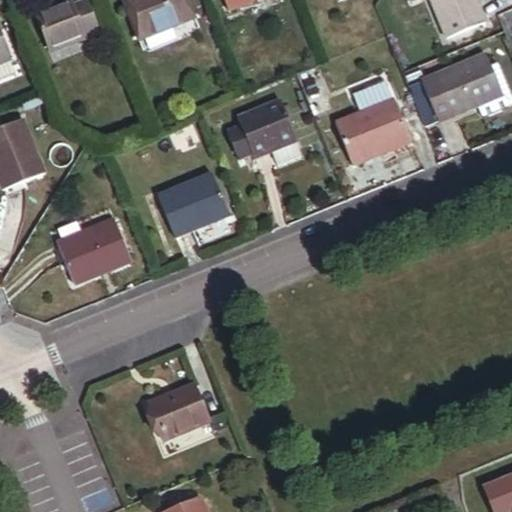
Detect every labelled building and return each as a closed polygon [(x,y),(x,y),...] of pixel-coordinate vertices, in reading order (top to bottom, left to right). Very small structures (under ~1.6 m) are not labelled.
[(101,33),(88,0),(86,0),(76,4),(75,2),(36,16),(50,52),(101,33)] [(196,18),(188,0),(129,0),(125,2),(140,40),(196,18)] [(258,0),(226,0),(231,11),(258,0)] [(488,23),(478,0),(435,0),(451,38),(488,23)] [(13,60),(0,26),(0,82),(16,76),(9,61),(13,60)] [(511,98),(507,86),(506,85),(501,87),(493,67),(489,58),(410,90),(426,128),(478,107),(483,119),(511,107),(511,98)] [(509,85),(500,64),(493,67),(501,87),(506,85),(507,86),(509,85)] [(414,144),(396,101),(394,102),(386,83),(354,96),(362,116),(339,126),(357,168),(414,144)] [(297,140),(282,104),(240,122),(243,128),(227,135),(239,162),(254,156),(254,158),(270,152),(278,168),(301,158),(294,142),(297,140)] [(46,175),(25,121),(0,130),(0,183),(3,192),(46,175)] [(231,218),(214,177),(160,198),(177,239),(231,218)] [(132,261),(117,224),(61,247),(77,284),(132,261)] [(210,423),(195,387),(151,405),(166,441),(210,423)] [(494,511),(511,511),(511,478),(485,490),(494,511)] [(206,511),(201,499),(172,511),(206,511)]
